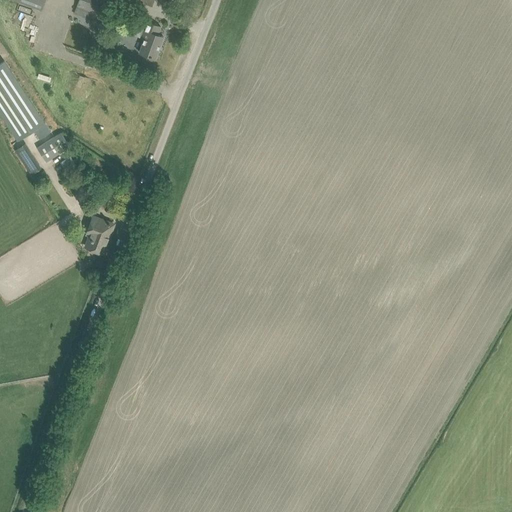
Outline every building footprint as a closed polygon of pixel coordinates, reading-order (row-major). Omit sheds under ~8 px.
[(13,0),(42,10),(45,0),(13,0)] [(142,36),(146,37),(148,31),(158,34),(161,26),(148,21),(142,36)] [(148,31),(146,37),(140,52),(146,54),(156,58),(163,36),(158,34),(148,31)] [(39,138),(50,131),(6,61),(0,64),(0,112),(18,140),(34,129),(39,138)] [(47,162),(72,147),(62,132),(38,148),(47,162)] [(21,146),(15,149),(31,175),(41,167),(25,143),(21,146)] [(77,180),(85,188),(94,179),(86,172),(77,180)] [(87,246),(94,248),(104,252),(114,224),(104,221),(94,217),(89,230),(93,232),(89,244),(88,244),(87,246)]
